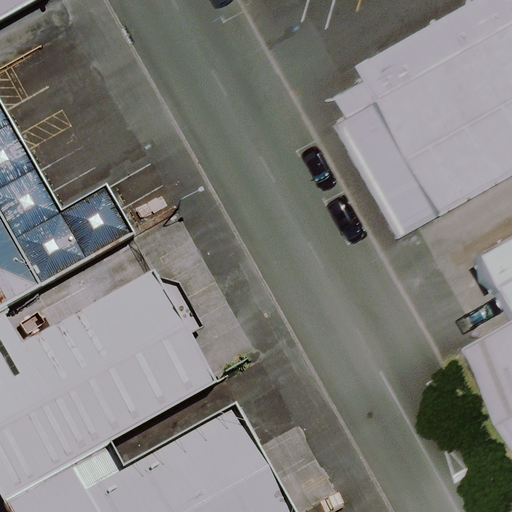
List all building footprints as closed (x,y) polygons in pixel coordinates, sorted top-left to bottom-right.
[(0,0),(0,22),(34,4),(32,0),(0,0)] [(511,0),(452,0),(375,46),(396,83),(375,96),(445,215),(511,175),(511,0)] [(93,189),(52,211),(0,112),(0,315),(125,249),(93,189)] [(511,317),(511,235),(476,256),(511,317)] [(0,492),(192,389),(136,283),(11,349),(0,328),(0,492)] [(511,317),(466,343),(511,420),(511,317)] [(261,511),(209,415),(64,493),(50,466),(0,492),(0,511),(261,511)]
